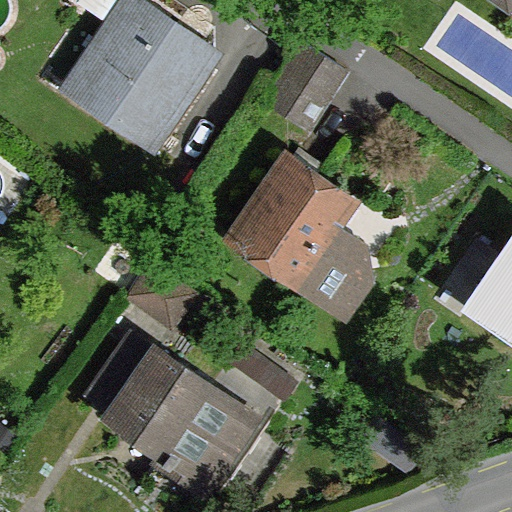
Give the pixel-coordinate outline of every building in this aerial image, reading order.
[(143,0),(117,0),(57,86),(148,151),(218,53),(143,0)] [(511,0),(482,0),(504,14),(511,1),(511,0)] [(355,199),(282,151),(220,243),(293,292),(355,199)] [(511,225),(458,303),(511,339),(511,225)] [(137,287),(182,319),(208,282),(162,251),(137,287)] [(261,421),(148,342),(92,422),(204,501),(261,421)]
